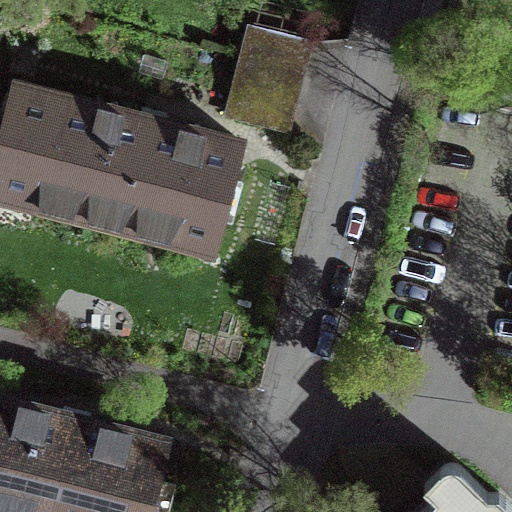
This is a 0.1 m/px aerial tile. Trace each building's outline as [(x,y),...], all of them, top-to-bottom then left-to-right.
[(249,25),(242,54),(301,68),(308,40),(249,25)] [(301,68),(242,54),(227,114),(286,128),(301,68)] [(170,235),(215,246),(242,141),(64,95),(36,201),(77,211),(80,199),(173,223),(170,235)] [(147,511),(166,438),(88,418),(89,415),(63,408),(62,412),(0,395),(0,511),(3,511),(147,511)] [(511,511),(511,502),(500,490),(488,489),(461,463),(456,460),(451,459),(446,460),(443,462),(424,481),(437,493),(417,511),(511,511)]
